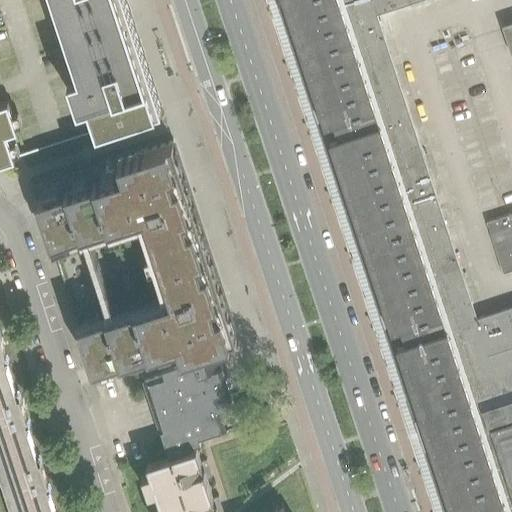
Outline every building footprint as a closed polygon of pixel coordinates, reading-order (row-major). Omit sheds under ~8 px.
[(0,0),(0,160),(15,156),(14,155),(6,131),(17,127),(8,99),(0,101),(0,0),(53,0),(78,74),(67,78),(77,107),(87,103),(96,128),(96,130),(161,108),(125,0),(0,0)] [(288,0),(289,3),(301,38),(375,14),(391,9),(388,0),(288,0)] [(388,0),(391,9),(416,0),(388,0)] [(500,392),(476,318),(375,14),(301,38),(329,123),(334,121),(339,137),(334,138),(395,327),(396,326),(396,328),(401,326),(406,342),(401,343),(413,378),(426,417),(433,414),(500,392)] [(511,22),(501,26),(511,56),(511,22)] [(181,354),(236,336),(172,141),(32,187),(35,198),(50,243),(77,325),(91,369),(177,341),(181,354)] [(503,273),(511,269),(511,213),(486,222),(503,273)] [(511,306),(476,318),(500,392),(511,388),(511,306)] [(0,376),(9,373),(0,344),(0,376)] [(161,372),(143,378),(167,453),(200,443),(198,437),(239,423),(223,375),(220,376),(212,352),(192,359),(160,369),(161,372)] [(9,373),(0,376),(0,447),(30,438),(9,373)] [(511,388),(500,392),(433,414),(438,429),(443,443),(484,429),(489,428),(489,427),(511,419),(511,388)] [(511,511),(484,429),(443,443),(465,511),(511,511)] [(21,511),(51,502),(30,438),(0,447),(0,475),(11,511),(21,511)] [(141,476),(148,495),(156,492),(159,501),(208,485),(196,448),(147,464),(150,473),(141,476)] [(154,511),(216,511),(208,485),(159,501),(162,510),(154,511)] [(55,511),(52,502),(51,502),(21,511),(55,511)]
